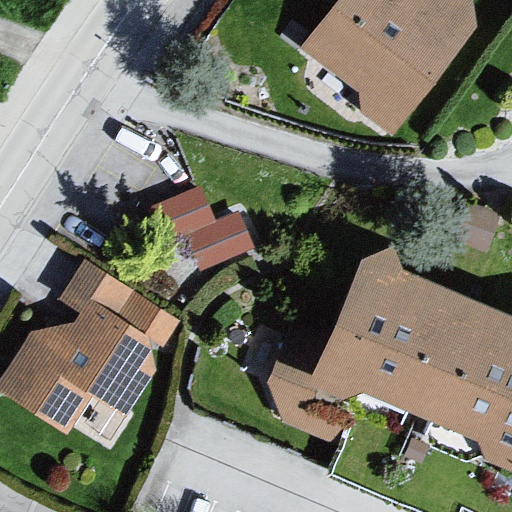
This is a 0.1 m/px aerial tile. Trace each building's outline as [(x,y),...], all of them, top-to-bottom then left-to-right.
[(336,0),(339,2),(302,47),(364,91),(362,113),(394,135),(477,28),(473,0),(336,0)] [(199,182),(146,204),(159,238),(184,228),(213,217),(199,182)] [(499,211),(466,199),(452,236),(484,248),(499,211)] [(213,217),(184,228),(199,265),(250,244),(235,208),(213,217)] [(384,230),(353,244),(315,325),(292,314),(263,376),(280,415),(331,437),(338,422),(302,406),(316,375),(339,385),(356,377),(468,426),(475,446),(511,460),(511,305),(395,254),(384,230)] [(178,316),(82,254),(56,294),(75,307),(70,315),(27,324),(0,364),(0,388),(66,431),(92,392),(122,411),(152,365),(148,332),(162,341),(178,316)]
